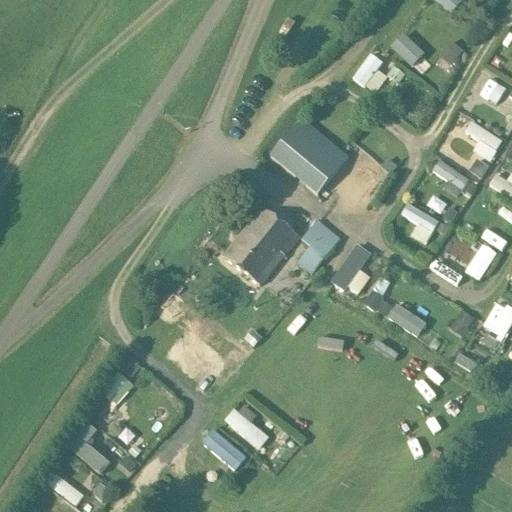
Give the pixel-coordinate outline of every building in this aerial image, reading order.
[(464,0),(435,0),(455,17),(468,3),(464,0)] [(493,7),(486,2),(480,12),(488,17),(493,7)] [(409,34),(394,50),(417,71),(432,55),(409,34)] [(463,56),(451,47),(440,61),(451,70),(463,56)] [(378,71),(389,79),(396,70),(385,62),(378,71)] [(484,96),(502,106),(511,88),(494,79),(484,96)] [(348,160),(301,121),(270,159),(318,198),(348,160)] [(464,139),(495,161),(508,143),(477,121),(464,139)] [(342,178),(364,191),(381,160),(359,148),(342,178)] [(482,182),(489,170),(477,163),(470,174),(482,182)] [(396,172),(388,164),(381,171),(390,179),(396,172)] [(455,195),(464,181),(451,172),(442,186),(455,195)] [(511,199),(511,182),(499,173),(490,185),(511,199)] [(470,186),(466,194),(472,198),(477,190),(470,186)] [(457,214),(448,208),(442,218),(451,224),(457,214)] [(299,240),(261,210),(222,259),(260,289),(299,240)] [(494,240),(505,227),(494,218),(483,231),(494,240)] [(341,242),(318,224),(302,244),(310,249),(297,266),(313,279),(341,242)] [(440,226),(436,232),(445,238),(449,231),(440,226)] [(367,270),(377,257),(361,244),(332,280),(358,301),(376,278),(367,270)] [(375,315),(382,305),(383,303),(372,295),(363,309),(374,316),(375,315)] [(158,317),(175,323),(182,304),(165,298),(158,317)] [(486,345),(501,354),(511,334),(511,307),(500,301),(485,327),(493,332),(486,345)] [(391,311),(382,305),(375,315),(384,321),(391,311)] [(423,339),(432,322),(399,306),(391,323),(423,339)] [(461,314),(450,332),(463,341),(474,323),(461,314)] [(221,339),(215,349),(227,356),(233,346),(221,339)] [(178,342),(170,360),(211,380),(219,362),(178,342)] [(475,365),(458,355),(453,363),(470,374),(475,365)] [(138,369),(130,362),(120,374),(127,381),(138,369)] [(300,405),(289,421),(306,433),(317,417),(300,405)] [(260,453),(272,440),(239,410),(227,423),(260,453)] [(276,440),(284,447),(288,441),(281,435),(276,440)] [(141,454),(135,448),(128,455),(135,461),(141,454)] [(136,467),(126,458),(120,465),(129,474),(136,467)] [(57,497),(79,510),(88,496),(66,482),(57,497)] [(109,497),(99,489),(94,495),(94,501),(101,507),(109,497)]
